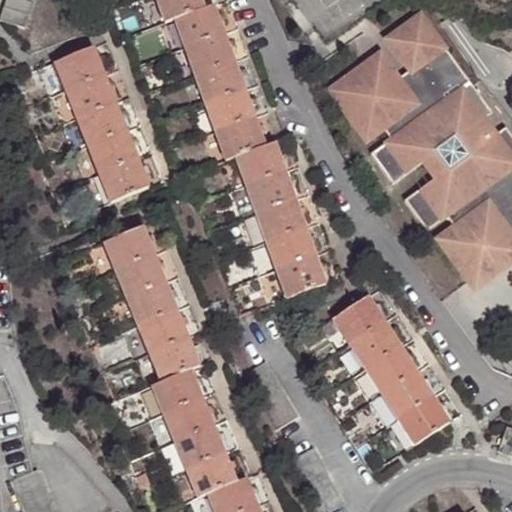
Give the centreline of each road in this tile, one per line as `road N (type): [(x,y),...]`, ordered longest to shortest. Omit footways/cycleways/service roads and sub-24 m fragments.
road 1 (residential): [(255,0),(354,203),(485,381),(511,391)]
road 2 (unknown): [(0,352),(124,511)]
road 3 (residential): [(270,349),(371,511)]
road 4 (residential): [(382,511),(427,475),(472,470),(511,480)]
